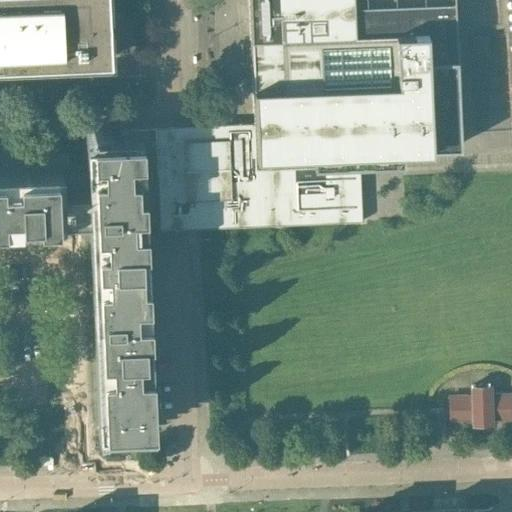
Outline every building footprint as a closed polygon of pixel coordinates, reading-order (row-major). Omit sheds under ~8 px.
[(108,0),(0,0),(0,64),(103,60),(102,38),(110,37),(108,0)] [(455,28),(453,0),(248,0),(249,27),(252,84),(282,83),(311,82),(341,81),(370,80),(399,78),(429,77),(430,103),(458,102),(455,28)] [(431,131),(430,103),(429,77),(399,78),(402,132),(409,132),(431,131)] [(402,132),(399,78),(370,80),(372,133),(402,132)] [(372,133),(370,80),(341,81),(343,134),(372,133)] [(343,134),(341,81),(311,82),(313,135),(343,134)] [(313,135),(311,82),(282,83),(284,136),(313,135)] [(284,136),(282,83),(252,84),(253,121),(254,138),(284,136)] [(460,144),(458,102),(430,103),(431,131),(409,132),(410,147),(460,144)] [(0,145),(14,145),(12,113),(0,113),(0,145)] [(361,192),(360,163),(403,161),(402,154),(402,147),(406,147),(410,147),(409,132),(402,132),(372,133),(343,134),(313,135),(284,136),(254,138),(253,121),(190,124),(184,124),(186,190),(137,192),(137,200),(138,209),(187,207),(188,228),(194,228),(202,227),(201,199),(258,196),(260,225),(362,221),(361,192)] [(186,190),(184,124),(119,127),(119,138),(135,137),(137,192),(186,190)] [(146,427),(138,230),(138,209),(137,200),(137,192),(135,137),(119,138),(92,139),(94,173),(0,176),(0,220),(42,219),(59,218),(59,215),(78,214),(78,218),(82,217),(90,217),(90,214),(96,214),(100,306),(97,307),(97,309),(97,318),(100,318),(103,429),(128,428),(130,428),(133,428),(146,427)] [(201,199),(202,227),(260,225),(258,196),(201,199)] [(187,207),(138,209),(138,230),(147,230),(188,228),(187,207)] [(489,393),(488,383),(471,384),(472,393),(448,394),(449,407),(449,419),(472,418),(473,422),(490,421),(490,418),(511,416),(511,397),(511,392),(489,393)]
